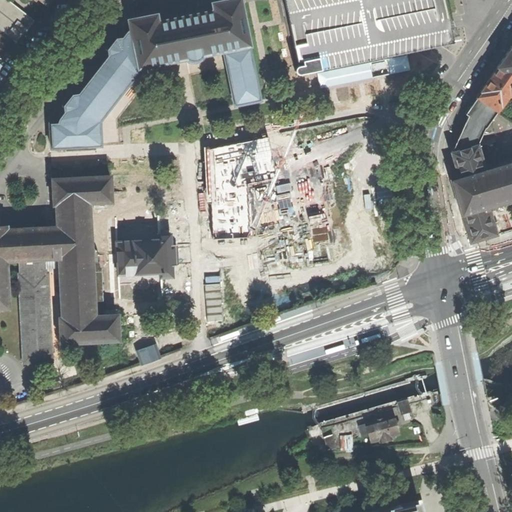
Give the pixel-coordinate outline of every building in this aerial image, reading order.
[(0,0),(0,26),(18,40),(33,20),(7,0),(0,0)] [(53,123),(54,147),(102,144),(102,122),(144,67),(166,63),(167,62),(187,58),(186,61),(188,72),(209,68),(207,58),(203,55),(223,51),(235,106),(260,101),(260,100),(269,98),(263,71),(254,72),(241,5),(239,0),(238,0),(214,5),(215,13),(159,23),(158,16),(131,21),(133,29),(129,30),(123,37),(118,38),(109,49),(110,54),(80,93),(75,94),(66,105),(66,111),(59,119),(60,122),(53,123)] [(296,71),(299,74),(431,48),(454,44),(450,23),(445,0),(286,0),(298,60),(303,60),(304,64),(298,65),(295,68),(296,71)] [(511,45),(498,66),(499,67),(511,75),(511,45)] [(489,81),(479,96),(489,104),(500,111),(511,95),(511,93),(511,75),(499,67),(489,81)] [(459,200),(472,242),(498,234),(491,208),(497,207),(496,202),(501,201),(503,202),(508,201),(509,198),(511,197),(511,161),(486,169),(479,144),(478,119),(489,104),(479,96),(472,105),(468,112),(471,115),(453,151),(458,173),(451,175),(453,182),(457,192),(456,197),(459,200)] [(204,148),(212,238),(251,236),(250,187),(278,181),(267,137),(204,148)] [(91,204),(113,202),(112,177),(54,180),(56,205),(59,205),(60,227),(9,230),(8,227),(0,227),(0,308),(10,309),(8,262),(22,261),(23,275),(20,275),(25,363),(55,362),(50,273),(48,274),(48,260),(61,259),(65,318),(62,318),(63,343),(120,340),(119,315),(104,316),(100,268),(102,263),(101,256),(98,251),(93,247),(91,204)] [(107,256),(101,256),(102,263),(108,262),(120,262),(120,275),(163,273),(163,278),(174,277),(174,266),(179,266),(178,256),(178,244),(172,245),(172,234),(160,235),(161,240),(119,242),(119,255),(107,256)] [(161,347),(163,352),(178,347),(176,341),(161,347)] [(157,345),(137,351),(142,364),(161,358),(157,345)] [(400,414),(409,412),(406,402),(398,404),(400,414)] [(395,422),(393,415),(365,422),(365,424),(359,426),(362,437),(368,435),(370,443),(379,440),(379,443),(386,441),(391,439),(390,437),(399,435),(397,428),(400,427),(398,421),(395,422)] [(327,450),(335,448),(331,435),(323,438),(327,450)] [(352,451),(352,438),(339,438),(340,449),(345,449),(345,451),(352,451)] [(425,511),(423,500),(370,511),(385,511),(418,504),(419,511),(425,511)]
